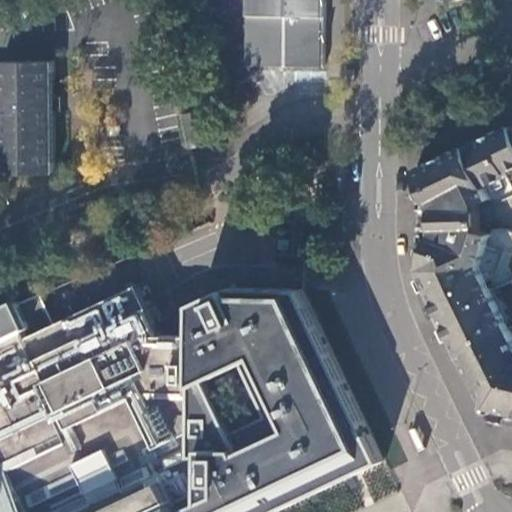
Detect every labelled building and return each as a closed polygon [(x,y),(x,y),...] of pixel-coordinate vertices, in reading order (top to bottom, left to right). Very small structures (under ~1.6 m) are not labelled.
[(237,0),(236,67),(320,69),(322,0),(237,0)] [(0,120),(4,121),(4,173),(55,172),(54,58),(3,60),(3,69),(0,69),(0,120)] [(185,115),(192,148),(207,144),(203,129),(213,127),(209,111),(185,115)] [(216,140),(213,127),(203,129),(207,144),(216,140)] [(421,271),(462,354),(511,329),(511,328),(494,292),(511,282),(511,271),(510,268),(511,259),(511,229),(509,228),(507,232),(496,228),(493,235),(483,230),(482,206),(491,199),(492,202),(511,192),(511,128),(511,127),(416,173),(422,185),(420,194),(434,201),(435,237),(424,244),(427,251),(421,271)] [(216,395),(215,511),(222,511),(233,507),(237,511),(270,511),(386,460),(307,285),(233,280),(196,296),(194,335),(201,335),(200,395),(216,395)] [(0,511),(185,511),(202,504),(199,453),(201,335),(194,335),(165,334),(141,285),(30,339),(27,333),(0,345),(0,511)] [(511,329),(462,354),(489,406),(511,411),(511,329)] [(200,395),(199,453),(202,504),(202,511),(215,511),(216,395),(200,395)]
